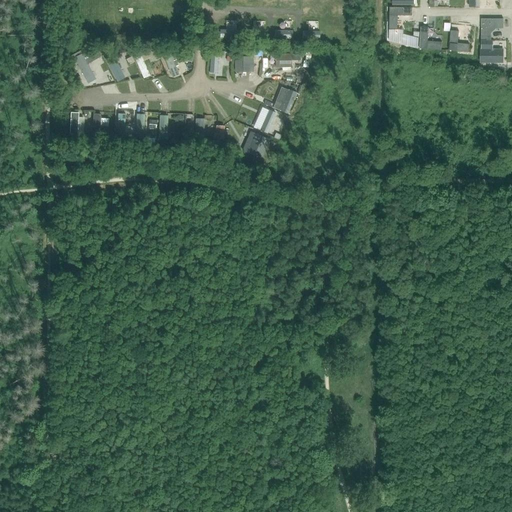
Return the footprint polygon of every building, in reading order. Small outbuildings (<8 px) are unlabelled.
[(411,8),(389,7),(389,29),(397,29),(397,16),(411,16),(411,8)] [(481,19),(481,40),(490,40),(490,33),(496,29),(503,29),(503,19),(481,19)] [(428,27),(420,27),(419,49),(441,50),(441,42),(427,41),(428,27)] [(238,38),(238,29),(218,29),(218,38),(238,38)] [(263,38),(263,29),(243,29),(243,38),(263,38)] [(291,38),(291,29),(272,29),(272,38),(291,38)] [(319,38),(319,29),(299,29),(299,38),(319,38)] [(458,31),(450,30),(448,50),(468,52),(469,44),(457,43),(458,31)] [(390,32),(388,42),(415,48),(417,38),(390,32)] [(498,50),(480,49),(480,62),(498,63),(498,50)] [(82,52),(76,55),(85,74),(92,71),(82,52)] [(277,52),(276,66),(291,66),(292,52),(277,52)] [(210,53),(209,73),(217,73),(218,53),(210,53)] [(110,54),(104,57),(114,77),(121,74),(110,54)] [(141,55),(134,58),(143,78),(150,75),(141,55)] [(169,55),(162,57),(171,78),(178,75),(169,55)] [(234,72),(250,72),(250,56),(234,57),(234,72)] [(288,114),(296,93),(288,90),(280,111),(288,114)] [(251,99),(250,104),(259,108),(261,103),(251,99)] [(266,134),(276,113),(268,110),(259,130),(266,134)] [(78,112),(70,112),(69,135),(77,135),(78,112)] [(125,114),(117,113),(116,136),(124,137),(125,114)] [(100,114),(92,114),(91,136),(99,137),(100,114)] [(144,114),(136,114),(135,138),(143,138),(144,114)] [(167,115),(159,115),(158,139),(166,139),(167,115)] [(204,118),(196,118),(195,140),(202,141),(204,118)] [(224,126),(215,125),(214,148),(223,148),(224,126)] [(260,159),(269,140),(250,132),(241,151),(260,159)]
